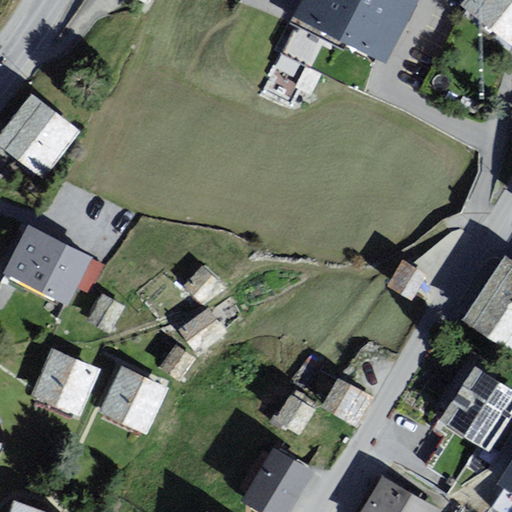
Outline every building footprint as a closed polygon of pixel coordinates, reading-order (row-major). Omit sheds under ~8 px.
[(399,0),(299,0),(294,11),(370,53),(399,0)] [(511,0),(473,0),(471,3),(511,33),(511,0)] [(69,130),(27,97),(0,131),(0,145),(35,173),(69,130)] [(86,256),(33,228),(8,274),(62,302),(86,256)] [(511,266),(504,262),(469,320),(511,345),(511,266)] [(404,265),(392,285),(411,296),(423,276),(404,265)] [(221,289),(203,270),(188,284),(206,303),(221,289)] [(209,312),(183,330),(198,350),(224,332),(209,312)] [(176,347),(164,366),(180,376),(191,357),(176,347)] [(91,369),(56,354),(39,395),(74,410),(91,369)] [(160,387),(120,371),(103,412),(143,428),(160,387)] [(511,398),(511,393),(476,373),(446,425),(484,447),(511,398)] [(365,400),(338,384),(325,404),(352,420),(365,400)] [(309,412),(288,399),(273,423),(294,437),(309,412)] [(291,511),(312,474),(270,452),(242,503),(259,511),(291,511)] [(434,511),(378,480),(359,511),(434,511)] [(43,511),(13,502),(9,511),(43,511)]
